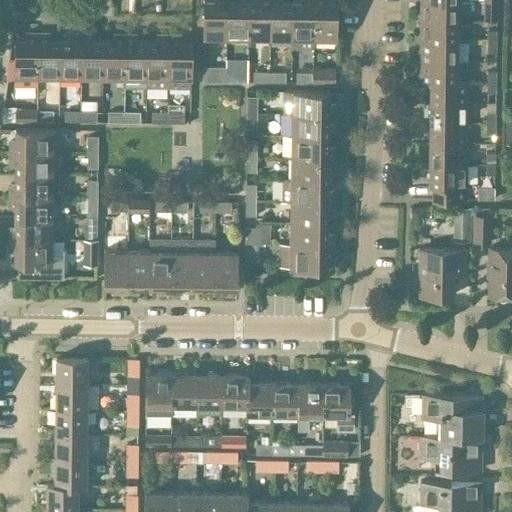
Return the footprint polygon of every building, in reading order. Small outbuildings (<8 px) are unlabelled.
[(204,0),(204,36),(226,36),(226,0),(204,0)] [(248,37),(248,0),(226,0),(226,36),(248,37)] [(270,37),(270,0),(248,0),(248,37),(270,37)] [(291,47),(292,0),(290,0),(270,0),(270,37),(290,37),(290,47),(291,47)] [(300,0),(301,0),(292,0),(291,47),(313,48),(313,0),(300,0)] [(313,0),(313,48),(313,38),(335,38),(336,1),(326,1),(326,0),(313,0)] [(457,0),(419,0),(419,18),(457,19),(457,0)] [(496,19),(496,0),(484,0),(484,19),(496,19)] [(457,19),(419,18),(419,39),(457,39),(457,19)] [(487,40),(496,40),(496,30),(487,30),(487,40)] [(37,85),(38,74),(38,33),(26,32),(26,38),(16,38),(15,85),(37,85)] [(81,75),(82,33),(69,32),(69,39),(60,38),(59,75),(81,75)] [(59,75),(60,38),(51,38),(51,33),(38,33),(38,74),(59,75)] [(103,76),(104,38),(95,38),(95,33),(82,33),(81,75),(103,76)] [(113,39),(104,38),(103,76),(125,76),(126,34),(113,33),(113,39)] [(156,39),(147,39),(146,86),(168,87),(169,34),(156,33),(156,39)] [(138,39),(138,34),(126,34),(125,76),(125,86),(146,86),(147,39),(138,39)] [(169,34),(168,87),(191,87),(192,40),(182,40),(182,34),(169,34)] [(457,39),(419,39),(419,59),(457,60),(457,39)] [(496,51),(496,40),(487,40),(487,51),(496,51)] [(456,80),(457,60),(419,59),(419,79),(429,80),(468,80),(456,80)] [(312,67),(312,73),(312,83),(334,83),(335,68),(312,67)] [(487,80),(496,81),(496,71),(487,70),(487,80)] [(209,82),(225,82),(225,71),(209,71),(209,82)] [(225,71),(225,82),(241,82),(241,72),(225,71)] [(253,82),(269,82),(269,72),(253,72),(253,82)] [(269,72),(269,82),(285,83),(285,73),(269,72)] [(296,83),(312,83),(312,73),(296,72),(296,83)] [(468,80),(429,80),(430,80),(429,100),(467,101),(468,80)] [(495,91),(496,81),(487,80),(487,91),(495,91)] [(291,113),(334,114),(334,101),(329,101),(329,91),(284,91),(284,113),(291,113)] [(247,112),(257,112),(257,96),(247,96),(247,112)] [(467,101),(429,100),(429,101),(423,101),(423,113),(429,113),(429,120),(467,121),(467,101)] [(37,110),(36,120),(53,120),(53,111),(58,111),(58,102),(37,102),(37,110)] [(167,112),(167,122),(183,122),(183,104),(168,103),(167,112)] [(20,120),(36,120),(37,110),(20,110),(20,120)] [(64,120),(80,121),(80,110),(64,110),(64,120)] [(80,110),(80,121),(96,121),(96,110),(80,110)] [(108,121),(124,121),(124,111),(108,111),(108,121)] [(124,111),(124,121),(139,122),(139,111),(124,111)] [(151,122),(167,122),(167,112),(151,111),(151,122)] [(486,121),(495,121),(495,111),(486,111),(486,121)] [(256,128),(257,112),(247,112),(247,128),(256,128)] [(334,126),(334,114),(291,113),(291,135),(329,136),(329,126),(334,126)] [(467,141),(467,121),(429,120),(429,141),(467,141)] [(495,132),(495,121),(486,121),(486,132),(495,132)] [(10,137),(10,150),(53,150),(54,128),(16,128),(16,137),(10,137)] [(87,151),(97,152),(97,135),(88,135),(87,151)] [(329,145),(329,136),(291,135),(291,157),(334,158),(334,145),(329,145)] [(246,156),(256,157),(256,140),(246,140),(246,156)] [(466,162),(467,141),(429,141),(428,161),(466,162)] [(53,150),(10,150),(10,162),(16,162),(15,172),(53,172),(53,150)] [(97,167),(97,152),(87,151),(87,167),(97,167)] [(486,162),(494,162),(495,152),(486,152),(486,162)] [(256,173),(256,157),(246,156),(246,172),(256,173)] [(334,170),(334,158),(291,157),(291,179),(328,179),(328,170),(334,170)] [(466,197),(466,162),(428,161),(428,182),(433,182),(433,197),(466,197)] [(494,173),(494,162),(486,162),(486,173),(494,173)] [(9,181),(9,193),(53,194),(53,172),(15,172),(15,181),(9,181)] [(88,195),(97,195),(97,179),(88,179),(88,195)] [(290,200),(333,201),(333,188),(328,188),(328,179),(291,179),(283,179),(282,200),(290,200)] [(246,200),(255,200),(256,184),(246,183),(246,200)] [(53,194),(9,193),(9,206),(15,206),(15,215),(52,216),(53,194)] [(96,211),(97,195),(88,195),(87,211),(96,211)] [(112,209),(127,209),(128,199),(112,199),(112,209)] [(128,199),(127,209),(143,209),(143,200),(128,199)] [(155,210),(171,210),(171,200),(155,199),(155,210)] [(171,200),(171,210),(187,210),(187,200),(171,200)] [(255,216),(255,200),(246,200),(246,216),(255,216)] [(333,213),(333,201),(290,200),(290,222),(328,223),(328,213),(333,213)] [(199,210),(215,210),(215,201),(199,201),(199,210)] [(215,201),(215,210),(230,210),(230,201),(215,201)] [(453,206),(453,220),(470,220),(470,206),(453,206)] [(424,207),(411,207),(411,217),(424,217),(424,207)] [(474,242),(489,241),(489,214),(474,214),(474,242)] [(52,216),(15,215),(15,225),(8,225),(8,237),(52,238),(52,216)] [(328,232),(328,223),(290,222),(290,242),(290,244),(333,245),(333,232),(328,232)] [(87,223),(86,239),(96,239),(96,223),(87,223)] [(245,227),(245,243),(255,243),(256,227),(245,227)] [(63,259),(52,259),(52,238),(8,237),(8,249),(14,249),(14,260),(18,260),(18,276),(62,277),(63,259)] [(157,292),(170,292),(171,238),(149,238),(148,249),(148,286),(157,286),(157,292)] [(183,286),(192,286),(193,239),(171,238),(170,292),(183,292),(183,286)] [(96,255),(96,239),(86,239),(86,255),(96,255)] [(201,292),(214,293),(214,250),(214,239),(193,239),(192,286),(201,286),(201,292)] [(278,263),(290,263),(290,266),(327,267),(327,257),(333,257),(333,245),(290,244),(290,242),(278,242),(278,263)] [(255,259),(255,243),(245,243),(245,259),(255,259)] [(464,270),(465,246),(420,245),(419,292),(452,293),(452,270),(464,270)] [(511,292),(511,246),(488,246),(488,293),(511,292)] [(114,291),(126,291),(127,248),(104,248),(103,285),(114,285),(114,291)] [(139,286),(148,286),(148,249),(127,248),(126,291),(139,292),(139,286)] [(214,250),(214,293),(226,293),(226,287),(237,287),(237,250),(214,250)] [(56,358),(56,384),(86,384),(86,358),(56,358)] [(127,358),(127,361),(127,375),(137,375),(137,358),(127,358)] [(171,404),(171,373),(145,372),(144,404),(171,404)] [(195,404),(195,373),(171,373),(171,404),(195,404)] [(220,405),(220,373),(195,373),(195,404),(220,405)] [(246,382),(247,382),(247,374),(220,373),(220,405),(245,405),(246,405),(246,382)] [(246,405),(245,405),(245,413),(271,413),(272,382),(247,382),(246,382),(246,405)] [(297,383),(272,382),(271,413),(296,414),(297,383)] [(307,414),(322,414),(322,383),(297,383),(296,414),(296,430),(307,430),(307,414)] [(347,383),(322,383),(322,414),(336,414),(335,429),(352,430),(353,414),(347,414),(347,383)] [(85,409),(86,384),(56,384),(56,409),(85,409)] [(126,409),(135,409),(136,393),(127,393),(126,409)] [(438,436),(480,436),(481,396),(421,394),(420,417),(438,417),(438,436)] [(85,409),(56,409),(56,434),(85,434),(85,409)] [(135,425),(135,409),(126,409),(126,425),(135,425)] [(155,443),(170,443),(170,433),(155,433),(155,443)] [(194,444),(194,433),(170,433),(170,443),(194,444)] [(194,444),(219,444),(219,433),(194,433),(194,444)] [(219,433),(219,444),(238,444),(238,434),(219,433)] [(85,434),(56,434),(55,459),(85,459),(85,434)] [(256,443),(256,453),(271,453),(271,442),(271,435),(261,434),(261,443),(256,443)] [(479,470),(480,436),(438,436),(420,435),(420,456),(434,457),(434,469),(479,470)] [(321,445),(321,455),(345,455),(345,441),(321,441),(321,445)] [(271,442),(271,453),(295,453),(296,442),(271,442)] [(321,455),(321,445),(305,445),(305,442),(296,442),(295,453),(305,453),(305,455),(321,455)] [(125,460),(135,460),(135,444),(126,444),(125,460)] [(170,460),(170,449),(155,449),(155,460),(170,460)] [(170,449),(170,460),(187,461),(187,449),(186,449),(170,449)] [(204,461),(219,461),(220,449),(205,449),(204,461)] [(237,450),(220,449),(219,461),(237,461),(237,450)] [(270,469),(271,458),(256,458),(256,469),(270,469)] [(288,458),(271,458),(270,469),(288,470),(288,458)] [(74,484),(74,485),(85,485),(85,459),(55,459),(55,483),(55,484),(74,484)] [(135,476),(135,460),(125,460),(125,476),(135,476)] [(321,472),(321,462),(304,462),(304,472),(321,472)] [(336,462),(321,462),(321,472),(336,472),(336,462)] [(392,476),(391,487),(398,487),(403,482),(403,476),(392,476)] [(478,511),(479,481),(419,481),(419,503),(438,503),(437,511),(478,511)] [(55,484),(55,483),(46,483),(46,509),(74,509),(74,485),(74,484),(55,484)] [(144,511),(169,511),(170,492),(145,492),(144,511)] [(194,511),(195,492),(170,492),(169,511),(194,511)] [(218,511),(219,492),(195,492),(194,511),(218,511)] [(244,511),(245,502),(246,502),(246,493),(219,492),(218,511),(244,511)] [(125,509),(135,509),(135,495),(125,495),(125,509)] [(244,511),(269,511),(270,503),(246,502),(245,502),(244,511)] [(295,511),(295,503),(270,503),(269,511),(295,511)] [(320,511),(321,503),(295,503),(295,511),(320,511)] [(346,511),(346,504),(321,503),(320,511),(346,511)]
